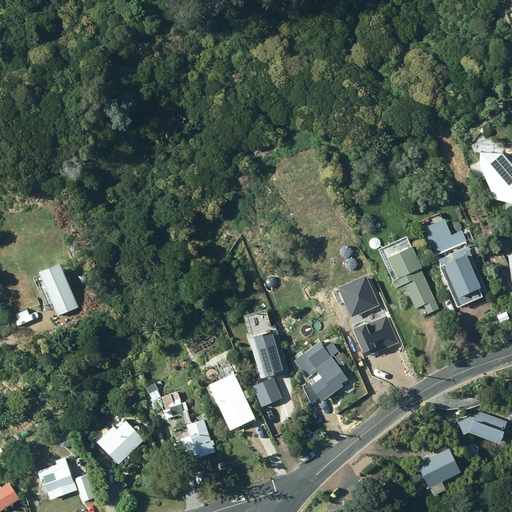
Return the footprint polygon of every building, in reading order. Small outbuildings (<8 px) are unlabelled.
[(493,202),(511,206),(511,168),(502,158),(477,157),(477,167),(493,202)] [(436,255),(467,241),(463,231),(452,236),(445,220),(425,229),(436,255)] [(423,268),(413,247),(388,258),(398,279),(392,282),(396,289),(400,287),(402,292),(407,290),(416,309),(424,305),(428,314),(439,309),(420,269),(423,268)] [(468,247),(435,262),(438,268),(441,267),(459,308),(483,297),(481,294),(488,291),(468,247)] [(78,308),(62,267),(42,275),(59,316),(78,308)] [(506,312),(496,317),(501,327),(511,321),(506,312)] [(250,340),(262,379),(289,371),(277,331),(250,340)] [(348,379),(333,357),(339,353),(333,343),(324,349),(320,343),(295,361),(313,386),(312,387),(322,401),(344,386),(342,384),(348,379)] [(134,372),(139,380),(144,377),(139,369),(134,372)] [(209,386),(230,431),(256,419),(247,399),(251,397),(248,391),(243,392),(235,374),(209,386)] [(283,399),(273,378),(252,387),(262,409),(283,399)] [(153,401),(161,396),(158,390),(159,390),(155,383),(146,388),(153,401)] [(211,442),(204,420),(192,424),(188,410),(184,412),(178,392),(161,397),(166,411),(164,412),(166,420),(182,415),(190,437),(181,440),(188,461),(212,453),(211,449),(213,449),(212,446),(215,445),(213,441),(211,442)] [(53,406),(45,410),(48,416),(56,412),(53,406)] [(507,423),(480,412),(458,422),(464,435),(469,433),(501,445),(506,433),(504,432),(507,423)] [(134,451),(144,440),(126,421),(117,430),(113,427),(97,443),(120,465),(127,458),(129,460),(136,453),(134,451)] [(443,482),(462,473),(447,445),(416,461),(434,497),(447,491),(443,482)] [(105,470),(113,463),(102,451),(94,459),(105,470)] [(43,480),(51,500),(77,490),(65,458),(56,461),(57,465),(38,472),(41,480),(43,480)] [(75,479),(83,502),(96,498),(87,475),(75,479)] [(388,495),(399,486),(393,479),(382,489),(388,495)] [(360,481),(348,489),(354,499),(366,491),(360,481)] [(0,511),(20,499),(10,483),(0,488),(0,511)]
